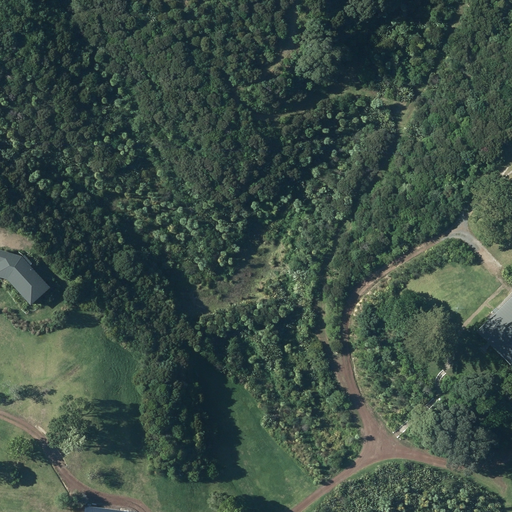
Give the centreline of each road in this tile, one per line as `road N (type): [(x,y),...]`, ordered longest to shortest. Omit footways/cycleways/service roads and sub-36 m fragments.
road 1 (track): [(454,0),(411,130),(373,202),(334,241),(318,295),(325,338),(381,452)]
road 2 (track): [(291,511),(381,452),(401,448),(471,462),(511,453)]
road 3 (track): [(0,414),(34,428),(84,488),(146,511)]
